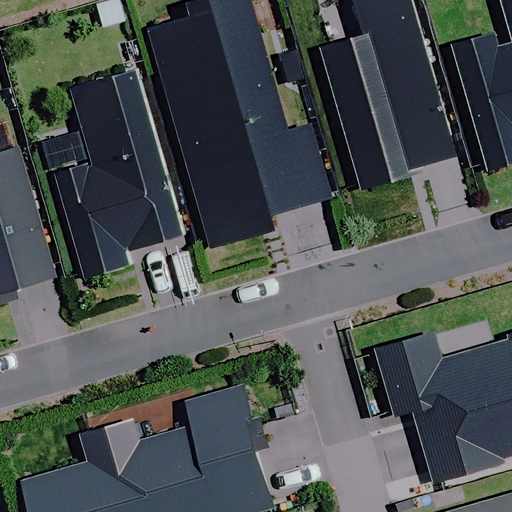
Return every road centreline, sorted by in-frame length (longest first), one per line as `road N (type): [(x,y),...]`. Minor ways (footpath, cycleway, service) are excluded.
road 1 (residential): [(0,382),(302,294)]
road 2 (residential): [(365,511),(302,294)]
road 3 (residential): [(302,294),(511,234)]
